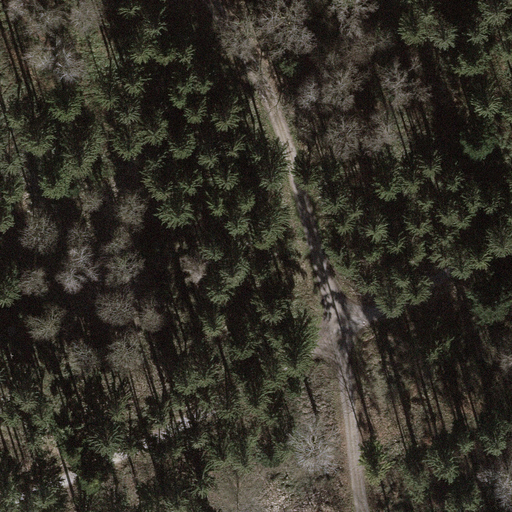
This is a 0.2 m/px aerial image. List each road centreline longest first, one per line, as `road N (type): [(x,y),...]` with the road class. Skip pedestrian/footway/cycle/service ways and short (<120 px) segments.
road 1 (track): [(4,511),(336,328),(511,251)]
road 2 (track): [(210,0),(278,119),(336,328),(368,511)]
